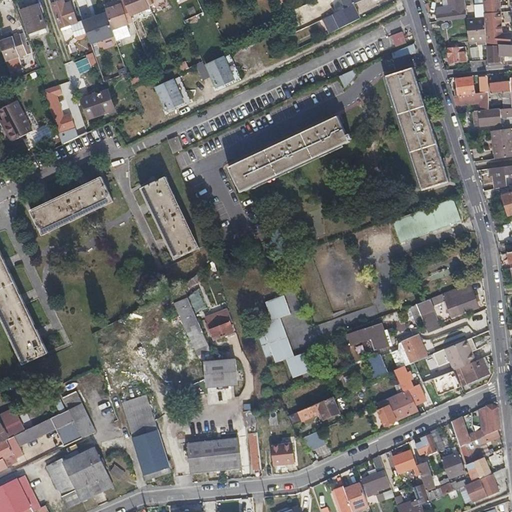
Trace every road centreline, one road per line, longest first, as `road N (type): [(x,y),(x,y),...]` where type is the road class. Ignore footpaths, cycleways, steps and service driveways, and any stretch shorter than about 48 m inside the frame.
road 1 (residential): [(506,384),(277,486),(141,497),(109,511)]
road 2 (residential): [(415,0),(489,237),(506,384)]
road 3 (unknown): [(97,150),(155,263)]
